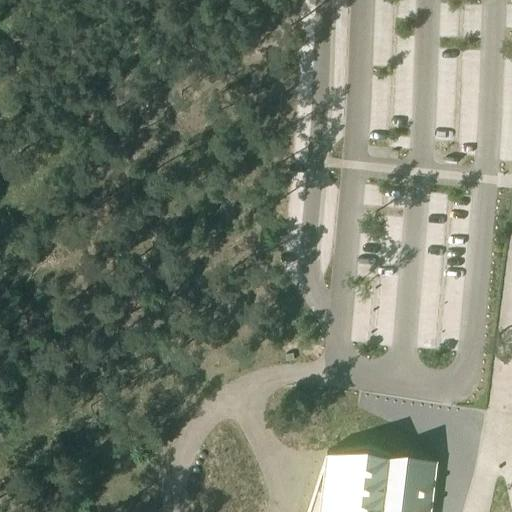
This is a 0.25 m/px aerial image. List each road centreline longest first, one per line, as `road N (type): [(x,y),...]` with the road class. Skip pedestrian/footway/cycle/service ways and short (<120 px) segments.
road 1 (unknown): [(294,0),(287,14),(144,119),(76,282),(68,387),(0,428)]
road 2 (track): [(68,387),(292,165)]
